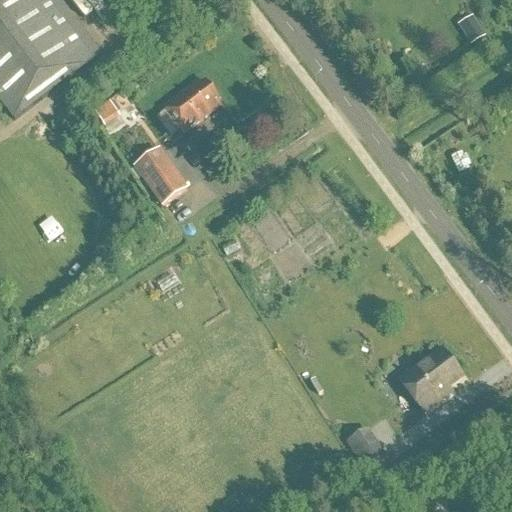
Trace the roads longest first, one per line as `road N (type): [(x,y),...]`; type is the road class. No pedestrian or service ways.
road 1 (tertiary): [(511,319),(267,0)]
road 2 (track): [(360,511),(511,412)]
